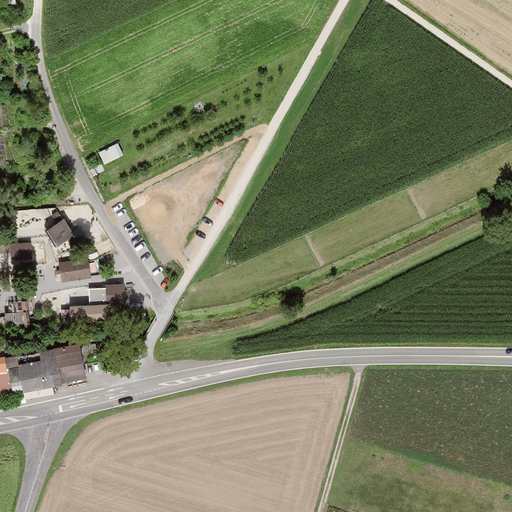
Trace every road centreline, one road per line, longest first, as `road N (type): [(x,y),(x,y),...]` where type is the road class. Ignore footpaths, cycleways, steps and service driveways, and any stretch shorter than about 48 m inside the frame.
road 1 (track): [(38,0),(38,53),(54,112),(98,205),(169,306),(344,0)]
road 2 (secondary): [(136,390),(294,361),(511,354)]
road 3 (track): [(318,511),(362,357)]
road 4 (track): [(387,0),(511,86)]
